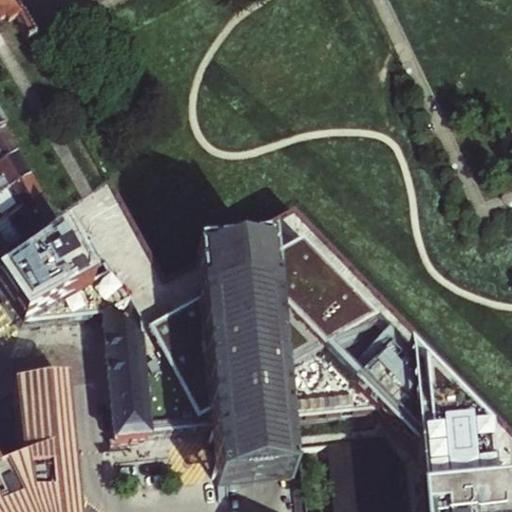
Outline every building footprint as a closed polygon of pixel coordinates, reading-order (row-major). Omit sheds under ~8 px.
[(24,53),(31,49),(20,31),(8,7),(4,0),(0,0),(0,30),(1,30),(3,33),(2,34),(5,40),(12,52),(21,47),(24,53)] [(0,171),(14,163),(0,140),(0,171)] [(14,163),(0,171),(0,201),(26,184),(14,163)] [(0,232),(1,232),(14,223),(40,206),(26,184),(0,201),(0,232)] [(265,186),(243,185),(242,212),(265,212),(265,186)] [(54,230),(0,265),(0,300),(22,332),(79,326),(100,324),(99,321),(104,319),(147,352),(157,443),(209,437),(213,484),(255,480),(292,477),(290,474),(287,429),(374,419),(377,422),(415,461),(420,505),(420,511),(511,511),(511,442),(490,420),(404,332),(292,218),(195,271),(165,287),(110,192),(93,203),(54,230)] [(40,206),(14,223),(20,230),(7,240),(1,232),(0,232),(0,265),(54,230),(40,206)] [(147,352),(104,319),(99,321),(100,324),(102,340),(113,447),(157,443),(147,352)] [(0,511),(75,511),(63,389),(10,394),(17,473),(7,477),(0,479),(0,511)] [(391,511),(385,441),(326,448),(332,511),(391,511)]
